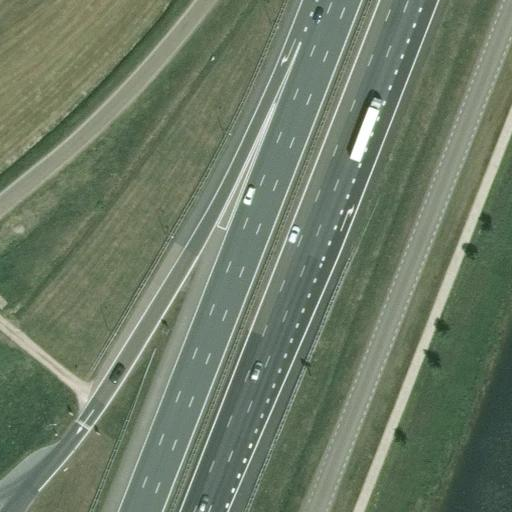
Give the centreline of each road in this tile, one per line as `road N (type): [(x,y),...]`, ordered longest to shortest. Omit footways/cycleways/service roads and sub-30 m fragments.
road 1 (motorway): [(202,511),(402,0)]
road 2 (unclassified): [(314,511),(511,5)]
road 3 (motorway): [(319,51),(140,511)]
road 4 (unclassified): [(0,204),(103,116),(204,0)]
road 5 (motorway): [(319,51),(223,193)]
